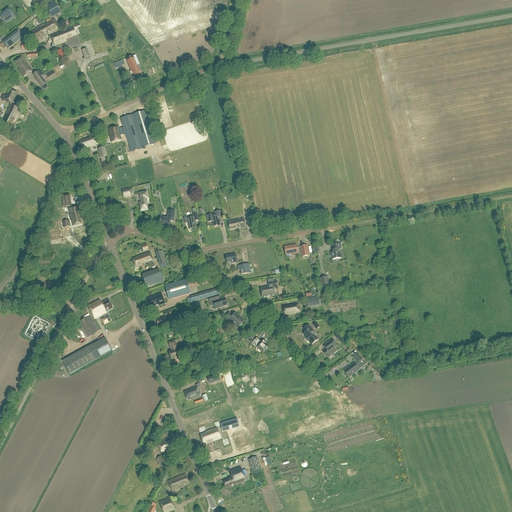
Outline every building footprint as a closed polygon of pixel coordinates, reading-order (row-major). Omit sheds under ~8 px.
[(4,0),(0,3),(0,7),(3,11),(12,3),(9,0),(4,0)] [(61,14),(54,2),(46,6),(52,19),(61,14)] [(16,17),(9,9),(0,15),(0,16),(6,25),(16,17)] [(54,20),(44,26),(49,35),(54,31),(54,32),(60,29),(54,20)] [(106,46),(97,20),(90,22),(90,23),(73,28),(73,27),(62,32),(51,36),(55,47),(67,42),(66,39),(78,34),(81,44),(90,41),(94,51),(106,46)] [(43,38),(49,35),(44,26),(43,25),(30,32),(37,44),(44,40),(43,38)] [(22,34),(18,30),(3,42),(8,49),(21,39),(19,36),(22,34)] [(113,50),(115,55),(133,49),(131,44),(113,50)] [(90,57),(86,49),(80,51),(81,54),(82,53),(83,56),(82,57),(83,59),(84,59),(85,59),(90,57)] [(66,57),(62,50),(57,52),(62,60),(66,57)] [(32,71),(22,56),(14,62),(20,69),(19,70),(24,77),(32,71)] [(133,57),(126,59),(134,78),(141,75),(139,71),(133,57)] [(43,75),(40,71),(38,72),(37,71),(33,74),(44,90),(48,88),(41,77),(43,75)] [(11,104),(12,104),(18,93),(10,89),(6,97),(3,95),(1,99),(11,104)] [(12,104),(11,104),(5,115),(6,115),(2,124),(10,129),(15,119),(16,119),(21,109),(12,104)] [(156,143),(147,111),(121,119),(124,129),(119,130),(118,127),(109,129),(112,142),(121,140),(120,134),(125,133),(131,152),(134,162),(150,157),(147,146),(156,143)] [(97,145),(94,135),(90,137),(90,138),(79,142),(82,150),(92,146),(92,147),(97,145)] [(107,157),(105,148),(98,149),(100,158),(107,157)] [(132,189),(122,191),(123,194),(124,197),(127,197),(130,196),(130,193),(133,192),(132,189)] [(148,199),(146,192),(139,193),(140,198),(141,198),(142,203),(139,203),(141,211),(148,209),(146,199),(148,199)] [(71,207),(69,194),(58,196),(59,208),(71,207)] [(242,203),(232,205),(234,216),(244,214),(242,203)] [(79,206),(68,209),(71,220),(73,226),(81,224),(80,217),(81,216),(79,206)] [(175,211),(168,211),(167,218),(161,217),(160,221),(159,221),(158,224),(159,225),(160,225),(170,227),(170,221),(173,222),(175,211)] [(222,217),(220,211),(215,212),(216,216),(213,217),(212,215),(207,216),(208,222),(212,222),(213,227),(220,226),(219,218),(222,217)] [(198,221),(197,214),(193,214),(194,216),(190,217),(191,218),(186,219),(187,223),(188,223),(190,229),(196,228),(195,221),(198,221)] [(245,228),(243,218),(228,222),(230,230),(242,227),(242,229),(245,228)] [(56,263),(65,268),(77,247),(68,242),(56,263)] [(149,251),(146,244),(141,246),(142,249),(139,249),(141,253),(143,252),(144,253),(149,251)] [(342,249),(341,244),(332,245),(333,250),(333,252),(329,253),(330,257),(332,256),(332,260),(342,258),(340,249),(342,249)] [(298,253),(296,245),(285,247),(286,256),(298,253)] [(309,256),(307,246),(300,247),(302,258),(309,256)] [(159,252),(158,249),(154,251),(161,269),(167,267),(164,260),(166,260),(162,251),(159,252)] [(153,263),(149,252),(138,257),(133,259),(136,268),(145,264),(145,266),(153,263)] [(237,263),(236,255),(226,257),(227,263),(231,263),(231,264),(237,263)] [(251,267),(251,265),(237,267),(238,271),(240,270),(241,275),(254,273),(253,269),(250,270),(250,267),(251,267)] [(164,282),(159,269),(148,273),(149,276),(143,278),(147,288),(164,282)] [(328,277),(320,279),(322,289),(330,288),(328,277)] [(274,282),(274,279),(268,280),(269,288),(261,289),(262,297),(275,295),(274,288),(278,288),(277,282),(274,282)] [(191,294),(187,280),(165,286),(169,300),(191,294)] [(190,297),(190,298),(187,299),(188,304),(222,294),(219,289),(190,297)] [(165,304),(162,294),(148,299),(151,307),(159,305),(159,306),(165,304)] [(320,306),(319,297),(307,298),(308,308),(320,306)] [(216,301),(215,298),(208,300),(211,307),(214,306),(215,309),(227,306),(225,298),(216,301)] [(113,308),(109,300),(102,303),(100,300),(88,307),(95,320),(107,313),(106,312),(113,308)] [(298,309),(297,304),(295,305),(290,306),(290,307),(283,308),(285,316),(300,313),(299,308),(298,309)] [(173,316),(170,310),(164,313),(165,316),(162,318),(162,319),(156,321),(159,327),(165,325),(165,326),(169,325),(166,318),(173,316)] [(244,321),(235,313),(233,316),(230,313),(225,318),(229,321),(231,321),(234,324),(231,328),(234,331),(238,328),(244,321)] [(100,330),(91,316),(78,324),(88,339),(100,330)] [(112,321),(109,316),(102,320),(105,325),(112,321)] [(317,335),(309,325),(303,329),(306,332),(303,334),(306,338),(305,338),(308,342),(308,341),(311,345),(318,340),(315,336),(317,335)] [(344,341),(336,334),(334,336),(341,343),(344,341)] [(112,351),(105,338),(62,362),(70,375),(112,351)] [(261,342),(257,338),(254,341),(251,338),(246,340),(256,349),(257,348),(263,353),(269,347),(265,344),(267,343),(263,340),(261,342)] [(323,347),(325,350),(323,352),(327,358),(336,351),(333,348),(337,346),(332,340),(323,347)] [(178,348),(175,341),(169,343),(172,351),(168,352),(172,361),(182,357),(179,348),(178,348)] [(363,360),(357,353),(352,357),(357,364),(363,360)] [(359,370),(354,363),(344,371),(349,378),(359,370)] [(218,374),(212,376),(214,383),(220,381),(218,374)] [(200,396),(197,387),(192,388),(192,390),(184,393),(187,401),(200,396)] [(211,399),(209,394),(202,396),(204,402),(208,400),(211,399)] [(245,426),(274,419),(272,408),(242,415),(245,426)] [(248,437),(278,430),(275,419),(245,426),(248,437)] [(239,427),(236,420),(220,424),(223,433),(234,429),(234,428),(239,427)] [(221,438),(217,428),(211,430),(206,432),(206,433),(201,435),(204,443),(205,443),(206,444),(221,438)] [(238,439),(237,435),(222,440),(224,444),(238,439)] [(238,436),(239,439),(224,444),(227,453),(241,448),(240,445),(244,444),(241,435),(238,436)] [(176,449),(173,441),(165,444),(165,443),(158,446),(162,455),(176,449)] [(169,463),(162,455),(155,461),(162,469),(169,463)] [(261,469),(257,457),(248,460),(252,472),(261,469)] [(242,471),(240,467),(229,471),(232,478),(223,481),(226,488),(235,485),(249,480),(246,470),(242,471)] [(189,484),(186,476),(177,479),(177,478),(168,482),(172,491),(184,487),(184,486),(189,484)] [(170,511),(175,510),(170,498),(159,502),(163,511),(170,511)]
